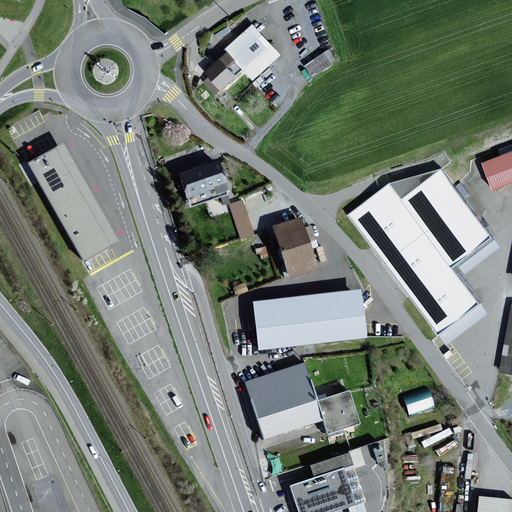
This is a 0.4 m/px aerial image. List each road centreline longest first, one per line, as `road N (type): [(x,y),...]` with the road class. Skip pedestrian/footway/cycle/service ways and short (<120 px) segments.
road 1 (unclassified): [(143,80),(172,94),(205,130),(274,176),(340,237),(511,462)]
road 2 (primary): [(142,207),(243,511)]
road 3 (unclassified): [(0,303),(60,381),(129,511)]
